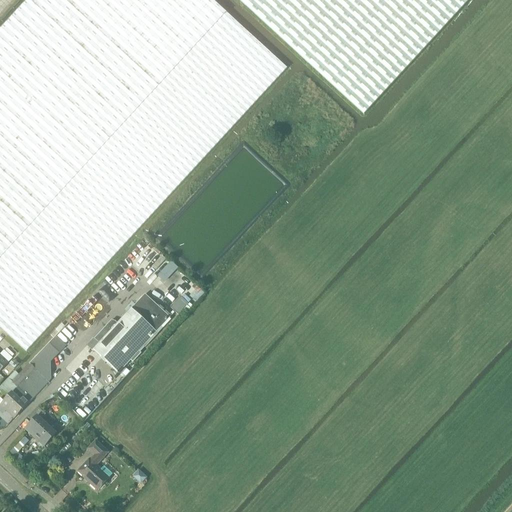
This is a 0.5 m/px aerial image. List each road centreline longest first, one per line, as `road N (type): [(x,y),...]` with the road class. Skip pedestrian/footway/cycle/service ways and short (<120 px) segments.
road 1 (unknown): [(0,438),(145,282)]
road 2 (residential): [(321,347),(228,448),(207,511)]
road 3 (residential): [(511,153),(497,154),(407,252)]
road 4 (residential): [(407,252),(321,347)]
